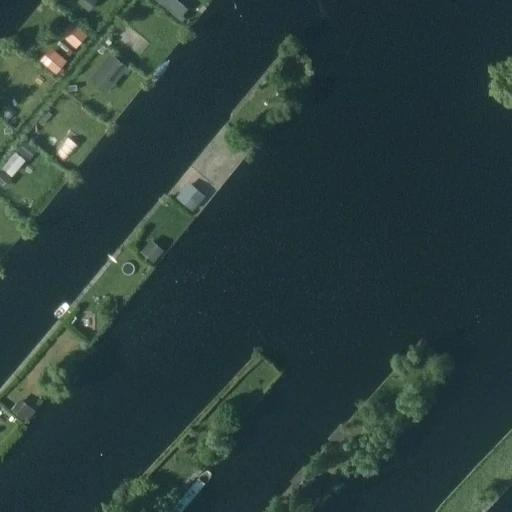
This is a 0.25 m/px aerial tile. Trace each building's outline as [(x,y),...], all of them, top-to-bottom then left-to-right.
[(96,0),(84,0),(80,5),(88,12),(97,1),(96,0)] [(176,0),(154,0),(178,20),(187,10),(176,0)] [(76,26),(64,38),(75,49),(87,36),(76,26)] [(55,51),(44,64),(55,75),(66,61),(55,51)] [(110,54),(97,70),(114,84),(123,73),(126,75),(130,71),(127,68),(110,54)] [(25,141),(17,150),(29,160),(37,150),(25,141)] [(1,169),(0,169),(0,184),(3,188),(11,178),(1,169)] [(186,187),(176,198),(192,212),(202,201),(186,187)] [(150,239),(140,251),(153,262),(164,250),(150,239)] [(17,401),(10,409),(23,419),(29,411),(17,401)] [(310,472),(294,489),(312,505),(328,488),(310,472)] [(161,485),(154,492),(163,501),(170,494),(161,485)]
